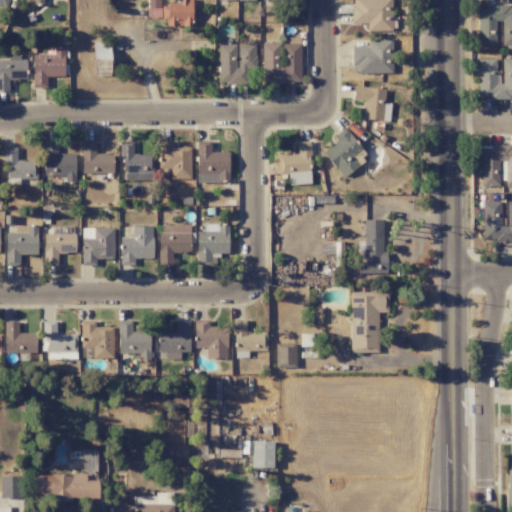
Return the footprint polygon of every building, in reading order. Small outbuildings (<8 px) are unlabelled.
[(191,0),(178,0),(178,3),(160,3),(159,0),(146,0),(146,19),(166,18),(166,26),(192,26),(191,0)] [(390,0),(351,0),(352,24),(366,24),(367,31),(391,31),(390,0)] [(511,6),(477,6),(477,46),(495,46),(495,22),(501,22),(500,46),(511,45),(511,6)] [(262,43),(261,83),(299,83),(300,37),(282,37),(282,44),(262,43)] [(351,47),(352,74),(392,73),(391,39),(367,39),(367,47),(351,47)] [(110,75),(109,42),(93,42),(93,76),(110,75)] [(217,45),(218,84),(246,84),(246,68),(255,68),(254,44),(236,44),(217,45)] [(63,47),(46,48),(46,54),(31,55),(32,88),(46,88),(46,77),(64,76),(63,47)] [(0,59),(0,75),(0,91),(8,91),(8,79),(26,79),(25,59),(19,59),(19,52),(8,52),(8,59),(0,59)] [(511,58),(499,59),(477,59),(478,98),(511,97),(511,58)] [(384,90),(354,86),(352,100),(364,101),(362,118),(388,122),(390,103),(383,102),(384,90)] [(360,150),(345,127),(333,136),(337,143),(324,151),(340,178),(358,167),(351,155),(360,150)] [(153,154),(132,154),(132,141),(118,141),(118,156),(123,156),(123,180),(152,181),(153,154)] [(170,179),(190,179),(189,147),(172,148),(172,141),(157,141),(158,168),(170,168),(170,179)] [(228,182),(228,152),(210,152),(210,141),(195,141),(196,183),(228,182)] [(310,184),(308,141),(296,142),(296,154),(277,155),(277,175),(288,174),(288,185),(310,184)] [(112,173),(112,154),(95,154),(94,142),(80,142),(81,174),(112,173)] [(43,176),(64,176),(64,183),(74,183),(74,154),(57,154),(56,143),(42,143),(43,176)] [(511,186),(511,146),(480,147),(480,186),(499,186),(498,161),(504,161),(505,186),(511,186)] [(36,178),(36,161),(16,161),(16,147),(4,148),(5,179),(36,178)] [(511,201),(506,201),(505,226),(500,225),(500,201),(482,201),(482,240),(511,240),(511,201)] [(363,220),(364,262),(358,262),(358,274),(386,274),(386,252),(382,252),(382,220),(363,220)] [(227,255),(228,225),(203,224),(202,232),(196,232),(195,265),(211,265),(211,255),(227,255)] [(189,225),(157,225),(159,265),(172,264),(171,252),(190,252),(189,225)] [(15,226),(14,233),(5,233),(5,266),(19,266),(19,254),(36,255),(37,226),(15,226)] [(152,227),(131,226),(131,238),(120,237),(119,265),(134,265),(134,258),(151,259),(152,227)] [(113,228),(81,228),(82,266),(95,266),(95,259),(113,259),(113,228)] [(44,265),(57,264),(57,252),(75,251),(74,233),(43,234),(44,265)] [(378,352),(377,313),(387,312),(387,292),(349,292),(350,353),(378,352)] [(112,327),(94,327),(94,320),(81,321),(81,359),(112,358),(112,327)] [(118,354),(135,354),(135,361),(150,360),(150,332),(131,332),(131,320),(117,320),(118,354)] [(179,360),(179,352),(188,352),(189,321),(175,320),(175,333),(157,333),(157,359),(179,360)] [(194,348),(205,348),(205,358),(227,358),(226,326),(208,327),(208,320),(193,320),(194,348)] [(266,351),(265,331),(245,332),(245,320),(232,320),(233,351),(266,351)] [(18,322),(3,321),(3,353),(35,353),(36,334),(17,333),(18,322)] [(55,321),(42,321),(42,354),(76,353),(76,334),(55,334),(55,321)] [(295,364),(295,343),(274,344),(274,365),(295,364)] [(272,442),(251,441),(251,468),(272,468),(272,442)] [(186,446),(164,446),(164,464),(187,463),(186,446)] [(85,474),(31,475),(32,500),(98,499),(98,480),(85,481),(85,474)] [(0,487),(0,498),(21,498),(21,476),(0,476),(0,487)] [(113,511),(172,511),(173,495),(132,494),(132,504),(114,504),(113,511)]
